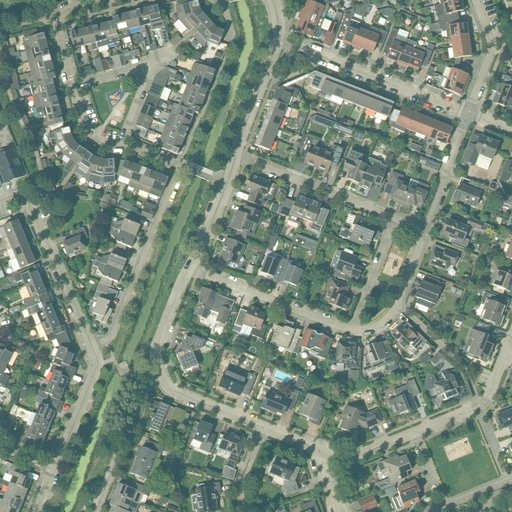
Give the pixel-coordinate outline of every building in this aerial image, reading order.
[(186,18),(200,10),(197,1),(190,3),(188,0),(179,0),(177,1),(178,6),(175,7),(179,20),(186,18)] [(307,2),(306,3),(304,2),(301,10),(319,17),(321,12),(326,13),(329,6),(325,3),(322,0),(311,0),(310,3),(307,2)] [(454,19),(453,13),(463,11),(463,10),(465,9),(462,0),(459,0),(440,5),(443,16),(438,17),(439,23),(454,19)] [(157,6),(146,9),(150,24),(151,30),(163,27),(157,6)] [(377,11),(377,13),(388,18),(387,21),(391,22),(396,11),(388,8),(377,11)] [(144,26),(150,24),(146,9),(135,12),(139,27),(140,33),(146,31),(144,26)] [(190,32),(194,28),(206,17),(200,10),(186,18),(181,22),(190,32)] [(299,21),(315,28),(320,29),(324,19),(319,17),(301,10),(297,20),(299,21)] [(135,12),(124,15),(128,30),(139,27),(135,12)] [(345,16),(340,29),(346,31),(342,41),(343,41),(343,43),(351,47),(359,29),(360,24),(350,20),(352,14),(345,16)] [(130,37),(128,30),(124,15),(113,17),(119,40),(130,37)] [(113,21),(103,24),(107,40),(113,38),(114,44),(119,42),(119,40),(113,17),(112,18),(113,21)] [(208,19),(206,17),(194,28),(196,30),(197,32),(193,36),(204,48),(206,42),(215,28),(209,21),(208,19)] [(448,37),(451,37),(468,35),(468,34),(470,33),(469,24),(466,24),(466,23),(456,25),(454,19),(439,23),(440,30),(448,32),(448,37)] [(311,37),(315,28),(299,21),(295,31),(311,37)] [(338,25),(332,22),(328,32),(334,35),(338,25)] [(107,40),(103,24),(92,27),(97,48),(108,46),(107,40)] [(92,27),(81,30),(85,46),(91,44),(92,49),(97,48),(92,27)] [(369,33),(362,49),(373,53),(377,43),(382,45),(387,33),(371,27),(369,33)] [(220,42),(221,39),(224,32),(215,28),(206,42),(218,46),(220,42)] [(396,64),(397,65),(404,46),(407,39),(397,35),(399,31),(392,28),(385,46),(391,49),(387,58),(397,62),(396,64)] [(23,40),(26,51),(47,45),(44,34),(38,35),(36,29),(23,33),(24,40),(23,40)] [(359,29),(351,47),(360,50),(361,48),(362,49),(369,33),(359,29)] [(79,47),(85,46),(81,30),(69,33),(75,54),(81,53),(79,47)] [(155,43),(152,44),(146,31),(141,33),(148,52),(157,48),(155,43)] [(328,32),(323,45),(329,48),(334,35),(328,32)] [(452,48),(469,45),(472,45),(470,35),(468,35),(451,37),(452,48)] [(28,62),(50,56),(47,45),(26,51),(28,62)] [(456,58),(455,64),(459,64),(461,58),(471,56),(469,45),(452,48),(454,59),(456,58)] [(406,66),(408,66),(414,50),(404,46),(397,65),(405,68),(406,66)] [(416,46),(414,50),(408,66),(418,71),(422,61),(427,63),(432,52),(416,46)] [(125,62),(136,59),(135,57),(133,51),(128,52),(128,50),(122,51),(122,54),(125,62)] [(201,55),(194,52),(192,53),(190,59),(198,62),(201,55)] [(115,69),(126,66),(125,62),(122,54),(111,57),(112,61),(115,69)] [(28,62),(31,73),(52,67),(50,56),(28,62)] [(97,73),(103,72),(101,61),(100,58),(93,60),(97,73)] [(103,72),(115,69),(112,61),(107,62),(107,60),(101,61),(103,72)] [(195,63),(191,74),(211,82),(215,71),(195,63)] [(452,69),(448,79),(466,86),(469,77),(467,76),(468,75),(458,71),(459,64),(455,64),(454,69),(452,69)] [(34,84),(55,78),(52,67),(31,73),(34,84)] [(85,68),(79,69),(81,78),(87,76),(92,75),(92,72),(90,67),(85,68)] [(176,71),(166,68),(159,74),(168,77),(173,79),(176,71)] [(317,90),(323,75),(315,72),(310,74),(306,85),(317,90)] [(154,78),(152,83),(164,88),(168,77),(159,74),(154,78)] [(206,92),(211,82),(191,74),(186,85),(188,85),(206,92)] [(317,90),(329,94),(335,80),(323,75),(317,90)] [(495,82),(492,90),(497,92),(493,102),(505,107),(506,106),(511,108),(511,105),(511,79),(510,79),(511,78),(505,75),(501,84),(495,82)] [(466,86),(448,79),(442,77),(438,87),(444,89),(460,96),(460,94),(462,95),(466,86)] [(55,78),(34,84),(30,85),(33,96),(54,90),(52,80),(55,78)] [(329,94),(341,99),(347,85),(335,80),(329,94)] [(171,91),(164,88),(152,83),(148,94),(160,99),(167,101),(171,91)] [(184,96),(202,103),(206,92),(188,85),(184,96)] [(277,89),(274,95),(289,101),(292,93),(297,95),(299,90),(286,85),(285,88),(282,87),(277,89)] [(341,99),(353,104),(358,89),(347,85),(341,99)] [(370,94),(358,89),(353,104),(364,108),(370,94)] [(36,107),(57,101),(54,90),(33,96),(36,107)] [(148,94),(144,104),(156,109),(160,99),(148,94)] [(364,108),(376,113),(382,98),(370,94),(364,108)] [(285,111),(289,101),(274,95),(270,105),(285,111)] [(174,104),(198,114),(202,103),(184,96),(180,106),(174,104)] [(394,103),(382,98),(376,113),(388,118),(394,103)] [(36,107),(39,118),(45,116),(60,112),(57,101),(36,107)] [(156,109),(144,104),(139,115),(151,120),(156,109)] [(198,114),(174,104),(170,115),(190,123),(194,113),(198,114)] [(270,105),(266,115),(281,121),(285,111),(270,105)] [(398,118),(392,116),(388,126),(404,133),(405,129),(412,113),(401,108),(398,118)] [(412,113),(405,129),(415,133),(423,114),(414,111),(413,113),(412,113)] [(48,128),(52,127),(62,124),(63,124),(60,112),(45,116),(48,128)] [(415,133),(426,137),(433,118),(423,114),(415,133)] [(139,115),(135,126),(147,130),(151,120),(139,115)] [(186,133),(190,123),(170,115),(166,125),(186,133)] [(277,131),(281,121),(266,115),(262,125),(277,131)] [(301,131),(302,129),(305,120),(301,118),(297,129),(301,131)] [(426,137),(436,141),(443,122),(433,118),(426,137)] [(446,145),(452,128),(451,128),(452,126),(443,122),(436,141),(446,145)] [(64,130),(62,124),(52,127),(53,132),(49,134),(52,146),(57,145),(71,137),(69,128),(64,130)] [(182,144),(186,133),(166,125),(162,136),(182,144)] [(262,125),(258,135),(273,141),(277,131),(262,125)] [(147,130),(135,126),(132,134),(144,139),(147,130)] [(341,126),(339,132),(352,137),(354,131),(341,126)] [(269,151),(273,141),(258,135),(255,145),(269,151)] [(162,136),(157,147),(177,155),(182,144),(162,136)] [(303,163),(315,168),(323,150),(316,147),(319,140),(308,136),(303,147),(309,150),(303,163)] [(476,147),(469,144),(462,161),(474,165),(479,154),(492,160),(498,143),(480,136),(476,147)] [(59,159),(64,156),(76,145),(71,137),(57,145),(61,151),(56,155),(59,159)] [(63,170),(68,173),(75,163),(84,150),(76,145),(64,156),(70,160),(63,170)] [(329,152),(323,150),(315,168),(327,173),(330,166),(336,168),(343,150),(332,145),(329,152)] [(3,150),(0,150),(0,170),(5,183),(23,176),(13,150),(4,153),(3,150)] [(86,152),(84,150),(75,163),(77,165),(79,166),(75,172),(89,181),(90,174),(96,158),(86,152)] [(350,151),(345,164),(342,171),(349,174),(347,179),(358,184),(358,185),(366,165),(360,162),(363,156),(350,151)] [(432,151),(429,157),(442,162),(444,156),(432,151)] [(102,177),(104,160),(96,158),(90,174),(89,181),(101,184),(102,177)] [(372,184),(379,186),(387,167),(380,164),(381,162),(369,158),(366,165),(358,185),(363,187),(363,188),(366,189),(367,188),(370,190),(372,184)] [(503,181),(511,161),(507,159),(499,180),(503,181)] [(104,160),(102,177),(101,184),(116,183),(119,176),(125,161),(121,160),(114,160),(104,160)] [(119,176),(130,180),(136,165),(125,161),(119,176)] [(128,186),(138,190),(146,170),(136,165),(130,180),(128,186)] [(138,190),(149,194),(157,174),(146,170),(138,190)] [(401,205),(408,186),(401,183),(403,177),(392,172),(385,189),(392,192),(390,197),(394,199),(393,202),(401,205)] [(168,178),(157,174),(149,194),(160,198),(168,178)] [(247,201),(260,206),(263,198),(264,198),(270,183),(250,175),(244,190),(250,192),(247,201)] [(411,180),(408,186),(401,205),(409,208),(410,205),(414,207),(416,201),(423,204),(429,187),(411,180)] [(488,188),(469,181),(467,187),(460,185),(458,191),(456,190),(452,201),(464,206),(464,203),(475,208),(480,196),(484,198),(488,188)] [(498,181),(495,191),(503,194),(498,181)] [(73,187),(67,183),(60,193),(66,197),(73,187)] [(494,198),(500,200),(503,195),(496,192),(494,198)] [(299,225),(302,219),(309,200),(297,195),(288,219),(289,221),(299,225)] [(511,199),(503,196),(500,203),(511,208),(511,199)] [(285,198),(278,215),(285,217),(292,201),(285,198)] [(319,210),(321,205),(309,200),(302,219),(313,223),(311,227),(320,230),(319,232),(320,232),(328,211),(327,211),(327,213),(319,210)] [(141,216),(151,220),(156,209),(145,204),(141,216)] [(238,230),(236,235),(246,239),(252,223),(258,225),(262,213),(245,206),(242,214),(236,211),(232,221),(233,222),(231,228),(238,230)] [(110,222),(108,226),(139,239),(141,234),(137,232),(140,226),(135,224),(137,218),(127,213),(124,220),(124,221),(116,222),(116,224),(110,222)] [(368,248),(372,238),(374,233),(371,232),(374,223),(355,216),(352,225),(354,226),(352,232),(342,228),(339,236),(368,248)] [(480,230),(482,223),(469,218),(467,225),(480,230)] [(7,237),(22,231),(17,220),(3,226),(7,237)] [(468,228),(448,220),(447,224),(445,224),(441,235),(454,240),(452,245),(465,250),(469,241),(464,239),(468,228)] [(116,242),(113,248),(124,252),(126,246),(131,248),(133,242),(137,244),(139,239),(108,226),(106,231),(112,233),(111,235),(116,241),(115,242),(116,242)] [(67,256),(86,248),(82,241),(88,238),(83,228),(71,233),(74,239),(62,244),(67,256)] [(26,242),(22,231),(7,237),(11,248),(26,242)] [(274,245),(277,238),(270,235),(268,242),(274,245)] [(292,243),(314,252),(317,244),(295,236),(292,243)] [(219,259),(227,262),(226,265),(233,268),(236,267),(237,264),(238,264),(245,246),(225,238),(223,245),(224,246),(219,259)] [(31,252),(26,242),(11,248),(16,258),(31,252)] [(96,256),(94,261),(126,273),(128,268),(124,267),(126,261),(121,259),(124,252),(113,248),(111,254),(110,255),(103,257),(102,258),(96,256)] [(454,267),(459,254),(445,249),(442,255),(433,252),(428,264),(446,271),(449,265),(454,267)] [(35,263),(31,252),(16,258),(20,269),(35,263)] [(333,276),(344,280),(347,274),(350,275),(349,276),(358,280),(362,269),(354,266),(357,258),(342,252),(335,270),(333,276)] [(277,283),(286,260),(280,258),(278,261),(266,256),(260,272),(272,277),(271,280),(277,283)] [(286,260),(277,283),(283,285),(284,282),(296,286),(302,270),(291,266),(292,262),(286,260)] [(99,283),(110,287),(112,281),(117,283),(120,277),(124,278),(126,273),(94,261),(92,265),(98,268),(98,270),(102,276),(102,277),(99,283)] [(496,272),(491,285),(495,286),(493,291),(503,295),(504,290),(510,292),(511,285),(511,269),(493,262),(490,269),(496,272)] [(23,280),(25,287),(33,284),(34,286),(41,283),(37,272),(40,270),(38,264),(19,272),(12,275),(15,283),(23,280)] [(245,273),(252,276),(256,267),(249,264),(245,273)] [(437,287),(439,281),(427,276),(422,287),(419,286),(415,297),(419,298),(425,304),(427,305),(428,306),(430,306),(432,305),(434,304),(434,305),(441,288),(437,287)] [(329,302),(328,304),(345,311),(350,300),(345,298),(349,286),(331,279),(326,291),(328,292),(324,301),(329,302)] [(22,301),(26,309),(52,298),(49,292),(46,294),(41,283),(34,286),(33,284),(25,287),(30,298),(22,301)] [(99,285),(94,298),(98,300),(92,313),(98,316),(96,320),(106,324),(109,316),(109,317),(112,310),(107,308),(110,302),(105,300),(109,289),(99,285)] [(209,310),(219,314),(216,321),(225,324),(230,310),(225,308),(228,299),(216,294),(216,293),(202,288),(198,299),(200,299),(194,314),(206,319),(209,310)] [(507,311),(504,310),(504,309),(504,308),(504,307),(506,301),(484,292),(481,299),(481,300),(481,301),(481,302),(482,303),(482,304),(483,305),(484,305),(479,318),(494,324),(495,322),(496,322),(497,322),(498,322),(499,322),(500,322),(501,321),(501,320),(502,319),(502,318),(503,317),(500,316),(502,312),(503,312),(503,310),(507,311)] [(36,314),(41,324),(48,321),(48,319),(55,316),(51,305),(54,304),(52,298),(26,309),(29,317),(36,314)] [(241,328),(243,324),(252,328),(249,334),(262,339),(267,326),(262,324),(265,315),(258,312),(259,310),(249,306),(247,312),(240,309),(234,325),(241,328)] [(53,333),(54,336),(65,331),(63,325),(60,327),(55,316),(48,319),(48,321),(41,324),(41,325),(35,327),(40,338),(53,333)] [(293,353),(301,330),(300,332),(291,329),(293,325),(292,325),(291,327),(287,325),(288,322),(278,318),(274,326),(276,327),(271,340),(279,344),(278,347),(293,353)] [(427,342),(407,322),(403,326),(401,325),(396,331),(392,336),(398,342),(397,343),(405,351),(411,345),(416,350),(420,346),(421,347),(427,342)] [(181,327),(177,337),(185,340),(186,336),(186,337),(189,330),(181,327)] [(325,360),(329,349),(324,347),(327,337),(306,329),(299,347),(318,354),(318,357),(325,360)] [(490,337),(474,331),(471,329),(468,338),(466,344),(472,346),(468,354),(473,356),(472,358),(486,364),(493,345),(488,343),(490,337)] [(65,331),(54,336),(59,347),(53,364),(59,366),(59,368),(74,375),(76,369),(69,366),(74,355),(66,352),(70,343),(65,331)] [(180,353),(176,354),(183,371),(186,370),(198,365),(193,352),(202,348),(204,344),(212,347),(214,340),(206,337),(204,341),(192,336),(191,338),(186,337),(186,336),(185,340),(181,348),(183,349),(182,352),(180,353)] [(333,353),(333,360),(336,363),(347,364),(347,367),(354,368),(360,368),(360,362),(361,350),(356,344),(353,343),(337,342),(336,354),(333,353)] [(15,349),(10,346),(7,345),(6,347),(0,343),(0,361),(7,365),(15,349)] [(385,365),(396,361),(389,346),(383,348),(380,343),(375,345),(375,344),(365,348),(369,355),(363,357),(362,371),(363,373),(373,369),(371,364),(383,359),(385,365)] [(425,354),(429,358),(433,354),(429,350),(425,354)] [(430,361),(434,366),(443,357),(438,353),(430,361)] [(0,384),(0,385),(4,387),(8,379),(1,376),(7,365),(0,361),(0,384)] [(71,380),(74,375),(59,368),(59,366),(53,364),(49,372),(53,374),(49,382),(57,385),(56,387),(64,390),(68,379),(71,380)] [(225,371),(218,386),(230,391),(229,392),(239,396),(241,393),(244,385),(251,388),(256,376),(248,373),(247,376),(235,371),(227,368),(225,371)] [(455,392),(456,390),(455,389),(464,386),(459,374),(456,376),(453,370),(448,373),(447,369),(441,372),(445,380),(436,384),(434,387),(438,396),(435,397),(441,395),(443,401),(456,396),(455,392)] [(359,389),(367,386),(368,385),(362,379),(360,380),(359,389)] [(396,398),(389,401),(395,416),(407,411),(408,414),(417,410),(412,397),(420,395),(414,380),(405,383),(406,385),(393,391),(396,398)] [(49,404),(60,408),(63,402),(59,401),(64,390),(56,387),(57,385),(49,382),(46,390),(40,388),(37,396),(50,401),(49,404)] [(264,398),(261,407),(270,411),(270,409),(283,415),(286,407),(293,410),(298,397),(291,394),(289,399),(268,391),(265,398),(264,398)] [(58,414),(60,408),(49,404),(50,401),(37,396),(34,402),(40,405),(36,414),(43,418),(43,420),(50,423),(55,412),(58,414)] [(320,413),(325,401),(315,397),(314,399),(308,397),(305,403),(304,403),(300,413),(308,416),(307,418),(310,419),(310,417),(313,418),(311,423),(318,426),(323,414),(320,413)] [(186,423),(189,415),(160,403),(155,415),(153,414),(152,414),(151,414),(150,414),(150,415),(150,416),(150,417),(150,418),(151,418),(153,419),(149,428),(159,432),(161,426),(163,427),(166,420),(186,423)] [(382,422),(377,410),(365,415),(364,414),(365,414),(346,406),(341,416),(343,417),(339,428),(352,433),(353,431),(357,433),(360,426),(366,429),(382,422)] [(511,409),(510,406),(501,410),(502,413),(496,416),(497,418),(495,419),(497,425),(499,424),(502,429),(507,427),(510,434),(511,432),(511,409)] [(46,434),(50,423),(43,420),(43,418),(36,414),(32,413),(26,425),(31,427),(31,426),(39,429),(38,431),(46,434)] [(3,428),(8,431),(14,421),(8,418),(3,428)] [(199,422),(192,440),(201,443),(199,449),(209,453),(216,436),(210,434),(213,426),(205,423),(204,424),(199,422)] [(41,445),(46,434),(38,431),(39,429),(31,426),(31,427),(27,437),(21,442),(20,443),(31,448),(42,453),(45,447),(41,445)] [(230,453),(227,460),(236,464),(237,460),(238,460),(242,449),(241,449),(241,447),(240,447),(243,441),(243,442),(244,439),(243,439),(243,440),(236,438),(236,436),(231,434),(231,436),(225,433),(219,448),(230,453)] [(160,461),(158,461),(163,447),(147,441),(144,448),(142,447),(131,474),(150,481),(153,473),(155,474),(160,461)] [(411,470),(410,467),(405,456),(398,459),(397,456),(382,462),(378,464),(381,471),(385,469),(391,484),(408,477),(406,472),(411,470)] [(274,477),(275,475),(285,480),(283,485),(286,495),(299,490),(296,483),(295,481),(300,468),(282,461),(282,459),(277,457),(273,465),(272,464),(268,474),(274,477)] [(20,475),(22,469),(11,465),(8,474),(13,476),(10,483),(27,490),(31,479),(20,475)] [(23,501),(27,490),(10,483),(2,480),(0,484),(8,487),(6,494),(23,501)] [(416,494),(419,492),(415,481),(397,488),(399,495),(392,498),(397,510),(405,507),(406,509),(411,507),(410,505),(419,502),(416,494)] [(118,483),(114,494),(139,505),(143,494),(147,496),(149,490),(132,482),(129,488),(118,483)] [(196,510),(195,511),(208,511),(216,511),(215,503),(216,502),(215,494),(221,493),(219,483),(207,484),(208,488),(204,489),(204,484),(196,485),(197,490),(196,490),(196,495),(193,495),(194,502),(197,501),(198,509),(196,510)] [(0,498),(0,503),(19,511),(23,501),(6,494),(3,500),(0,498)] [(114,494),(110,505),(127,511),(135,511),(139,505),(114,494)] [(368,505),(376,502),(373,495),(358,502),(362,511),(369,508),(368,505)] [(301,511),(318,511),(314,501),(299,507),(301,511)] [(0,511),(18,511),(19,511),(0,503),(0,511)]
